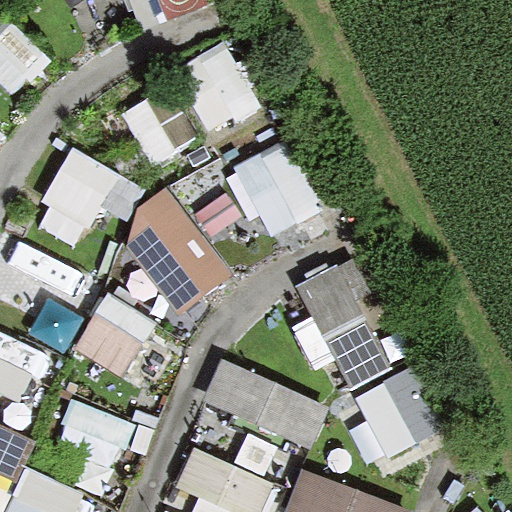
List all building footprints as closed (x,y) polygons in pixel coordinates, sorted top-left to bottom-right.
[(206,9),(204,0),(168,0),(172,15),(206,9)] [(0,77),(19,95),(57,55),(16,17),(0,34),(0,77)] [(232,40),(180,70),(217,136),(269,106),(232,40)] [(157,164),(204,142),(177,86),(131,108),(157,164)] [(0,145),(10,125),(0,120),(0,145)] [(241,166),(281,236),(332,206),(292,137),(241,166)] [(92,241),(103,207),(140,218),(152,179),(71,153),(48,227),(92,241)] [(145,209),(159,227),(134,247),(186,314),(240,272),(173,187),(145,209)] [(0,292),(55,318),(82,262),(25,236),(0,288),(0,292)] [(325,316),(314,321),(348,391),(395,369),(345,265),(309,282),(325,316)] [(81,345),(129,376),(164,323),(116,292),(81,345)] [(0,392),(24,403),(49,351),(0,328),(0,392)] [(210,401),(317,449),(337,406),(230,358),(210,401)] [(364,390),(386,455),(449,434),(428,369),(364,390)] [(64,437),(124,460),(139,422),(79,399),(64,437)] [(0,458),(15,464),(26,433),(0,422),(0,458)] [(185,486),(208,492),(202,511),(258,511),(270,469),(195,449),(185,486)] [(11,511),(80,511),(90,493),(34,466),(11,511)] [(308,469),(294,510),(298,511),(418,511),(421,507),(308,469)]
